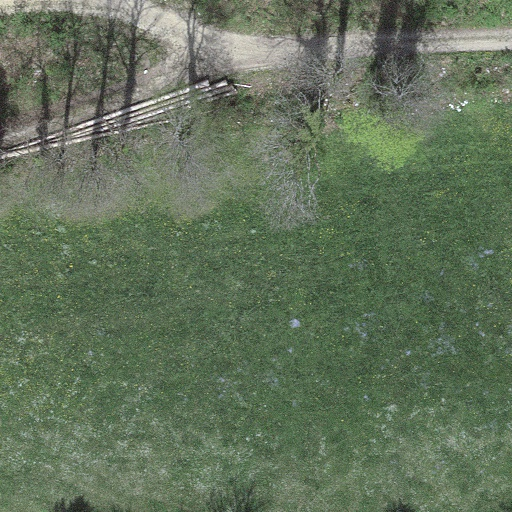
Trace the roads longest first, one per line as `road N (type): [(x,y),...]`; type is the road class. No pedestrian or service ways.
road 1 (track): [(219,61),(400,39),(511,46)]
road 2 (track): [(219,61),(140,13),(0,11)]
road 3 (track): [(0,134),(219,61)]
